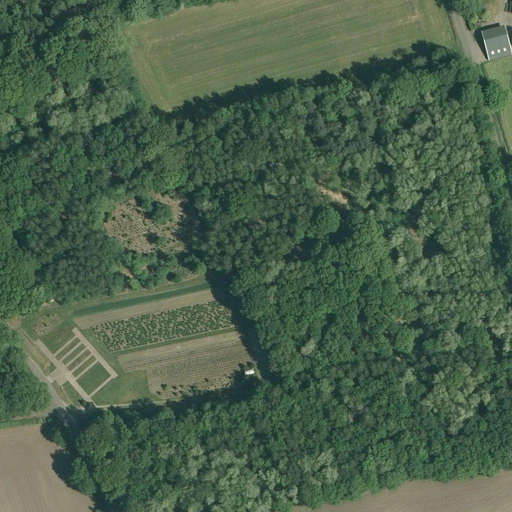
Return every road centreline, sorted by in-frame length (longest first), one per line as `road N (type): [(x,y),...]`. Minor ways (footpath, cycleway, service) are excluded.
road 1 (unclassified): [(511,196),(452,0)]
road 2 (unclassified): [(108,511),(38,380),(0,339)]
